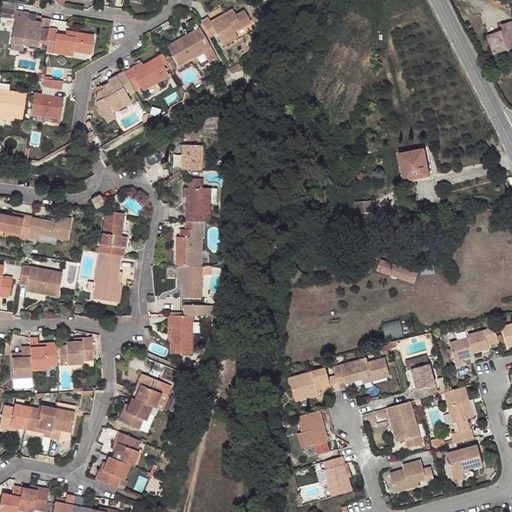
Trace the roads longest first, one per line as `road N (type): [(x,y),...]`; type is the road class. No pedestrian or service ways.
road 1 (residential): [(172,0),(169,13),(134,31),(129,46),(81,77),(79,129),(114,184)]
road 2 (residential): [(108,335),(109,389),(81,461),(62,471),(15,465),(0,473)]
road 3 (residential): [(114,184),(142,186),(156,211),(136,316),(108,335)]
road 4 (tertiary): [(501,137),(434,0)]
